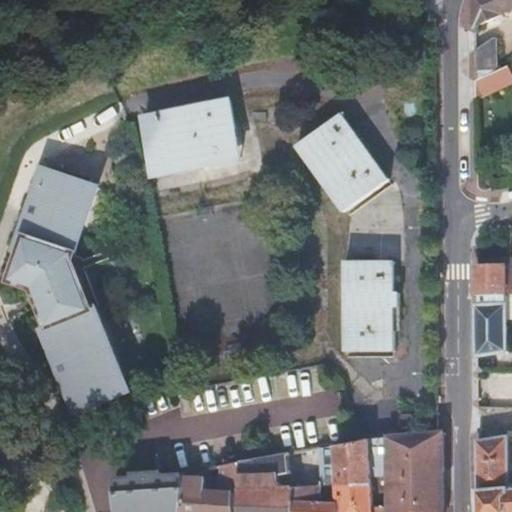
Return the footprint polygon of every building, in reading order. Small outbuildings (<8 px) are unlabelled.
[(304,0),(319,56),(339,53),(354,33),(345,0),(304,0)] [(511,11),(511,0),(475,0),(476,28),(511,11)] [(480,80),(491,75),(491,46),(476,51),(477,81),(480,80)] [(511,84),(511,72),(509,67),(491,75),(480,80),(477,81),(477,100),(511,84)] [(143,116),(153,164),(201,155),(203,164),(234,159),(228,131),(238,129),(232,99),(143,116)] [(298,150),(302,149),(341,207),(339,210),(342,213),(390,180),(387,177),(384,178),(345,119),(346,116),(344,112),(296,147),(298,150)] [(243,157),(238,129),(228,131),(234,159),(243,157)] [(201,155),(153,164),(154,174),(203,164),(201,155)] [(43,330),(77,414),(131,391),(96,308),(92,310),(71,262),(73,254),(79,234),(71,232),(87,183),(39,168),(12,252),(19,254),(10,282),(34,289),(50,327),(43,330)] [(95,186),(87,183),(71,232),(79,234),(95,186)] [(393,294),(393,269),(395,268),(394,263),(344,264),(346,356),(349,356),(351,353),(392,353),(391,356),(396,356),(396,308),(400,308),(400,294),(393,294)] [(478,296),(481,296),(507,296),(507,268),(478,268),(478,296)] [(478,306),(478,356),(508,353),(510,311),(510,296),(507,296),(481,296),(481,307),(478,306)] [(380,427),(395,427),(395,401),(379,401),(380,427)] [(404,438),(421,436),(420,411),(403,412),(404,438)] [(444,511),(444,434),(437,435),(431,435),(421,436),(404,438),(391,438),(391,478),(390,511),(444,511)] [(508,490),(508,488),(508,437),(479,441),(479,492),(508,490)] [(391,478),(391,438),(372,440),(319,449),(323,487),(332,486),(339,486),(340,505),(339,511),(374,511),(374,475),(385,475),(385,478),(391,478)] [(293,474),(290,454),(240,463),(241,496),(241,511),(293,511),(292,489),(270,492),(269,477),(293,474)] [(241,496),(240,463),(222,467),(222,485),(215,486),(216,492),(183,492),(181,511),(234,511),(234,497),(241,496)] [(181,511),(183,492),(184,473),(128,483),(130,506),(130,511),(181,511)] [(292,489),(297,489),(295,475),(293,474),(269,477),(270,492),(292,489)] [(303,488),(315,488),(314,478),(302,479),(303,488)] [(332,486),(323,487),(315,488),(303,488),(297,489),(292,489),(293,511),(339,511),(340,505),(311,503),(311,497),(331,495),(332,486)] [(511,511),(511,487),(508,488),(508,490),(479,492),(478,492),(478,511),(511,511)]
